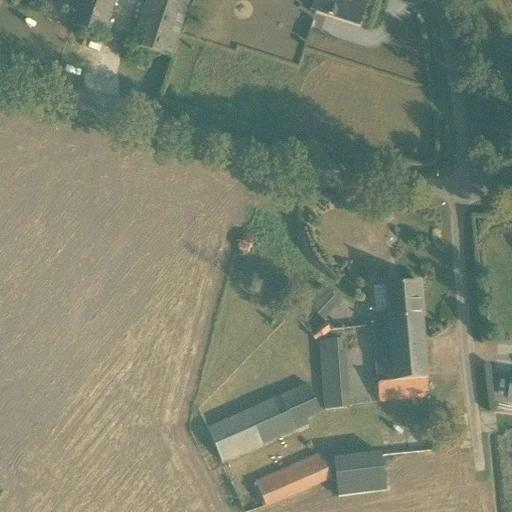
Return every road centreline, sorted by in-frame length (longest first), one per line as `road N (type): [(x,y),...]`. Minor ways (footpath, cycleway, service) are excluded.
road 1 (unclassified): [(465,188),(353,177),(0,72)]
road 2 (unclassified): [(465,188),(441,0)]
